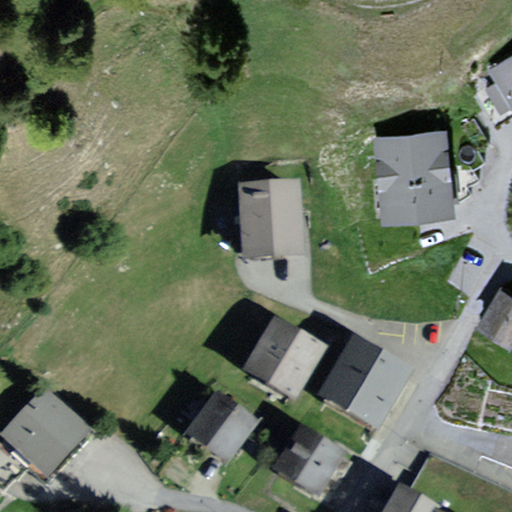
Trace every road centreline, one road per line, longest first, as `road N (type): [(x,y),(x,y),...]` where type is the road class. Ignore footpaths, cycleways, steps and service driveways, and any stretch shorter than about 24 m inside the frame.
road 1 (residential): [(343,511),(482,277),(511,270)]
road 2 (track): [(114,0),(81,18),(15,90),(0,94)]
